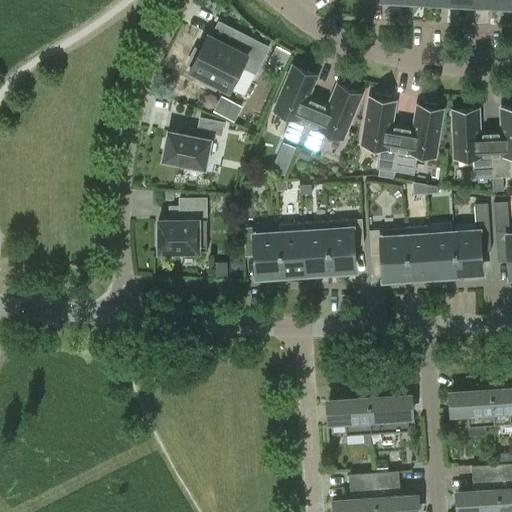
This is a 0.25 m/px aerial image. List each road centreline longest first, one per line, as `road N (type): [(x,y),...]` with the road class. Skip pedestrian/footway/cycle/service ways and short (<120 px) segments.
road 1 (residential): [(177,0),(155,27),(124,146),(116,223),(121,321)]
road 2 (residential): [(280,0),(339,40),(382,54),(511,63)]
road 3 (residential): [(437,511),(425,329)]
road 4 (residential): [(315,511),(301,331)]
road 5 (residential): [(121,321),(301,331)]
road 6 (residential): [(301,331),(425,329)]
road 7 (residential): [(0,309),(121,321)]
